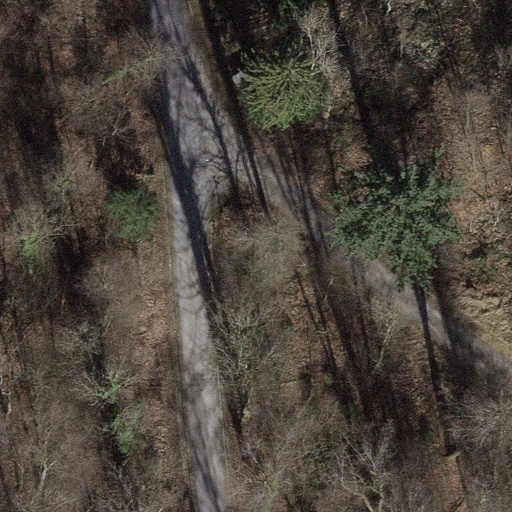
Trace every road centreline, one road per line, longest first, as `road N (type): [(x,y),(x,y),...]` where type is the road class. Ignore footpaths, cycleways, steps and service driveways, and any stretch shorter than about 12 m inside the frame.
road 1 (track): [(207,511),(152,0)]
road 2 (track): [(170,120),(511,375)]
